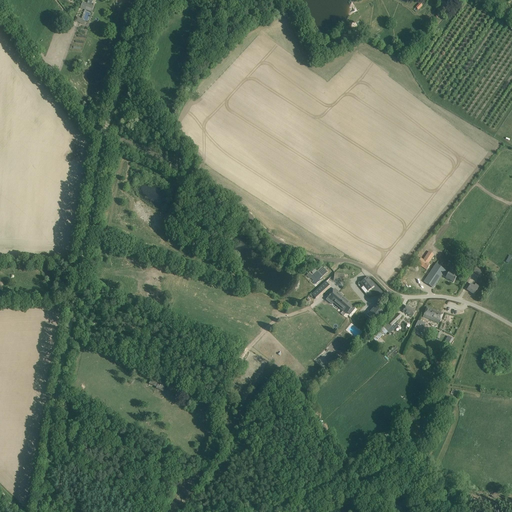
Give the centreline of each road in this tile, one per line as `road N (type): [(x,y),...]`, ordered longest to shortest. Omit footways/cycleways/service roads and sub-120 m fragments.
road 1 (track): [(403,299),(358,266),(286,248),(199,176),(105,132)]
road 2 (track): [(44,463),(102,145)]
road 3 (track): [(102,145),(0,15)]
road 4 (track): [(157,0),(141,21),(105,132)]
